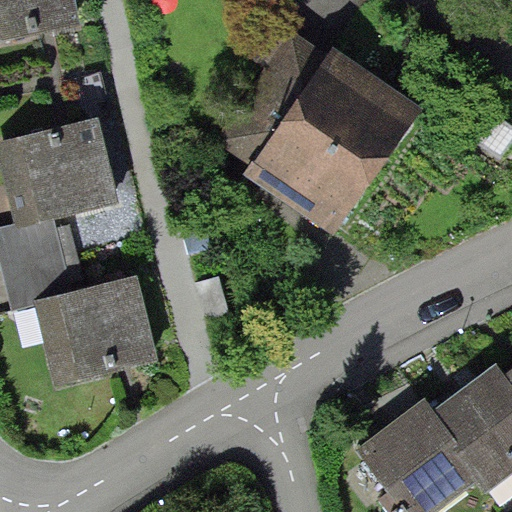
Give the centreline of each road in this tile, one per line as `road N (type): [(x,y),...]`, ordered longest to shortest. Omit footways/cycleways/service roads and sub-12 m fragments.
road 1 (residential): [(511,260),(260,381)]
road 2 (residential): [(260,381),(203,425),(22,511)]
road 3 (residential): [(260,381),(291,511)]
